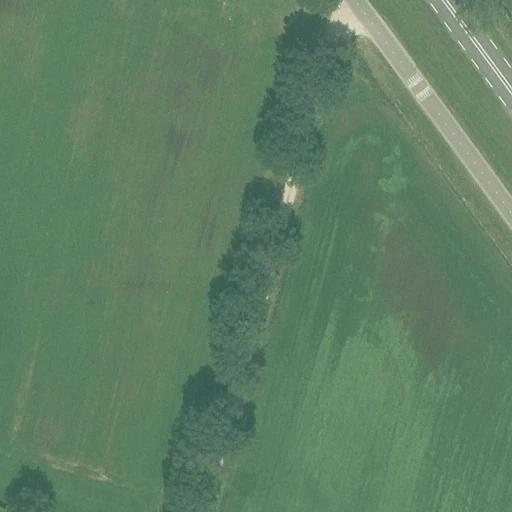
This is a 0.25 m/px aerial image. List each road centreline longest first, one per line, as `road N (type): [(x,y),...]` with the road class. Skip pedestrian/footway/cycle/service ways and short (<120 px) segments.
road 1 (unknown): [(355,2),(332,41),(207,511)]
road 2 (unclassified): [(511,216),(353,0)]
